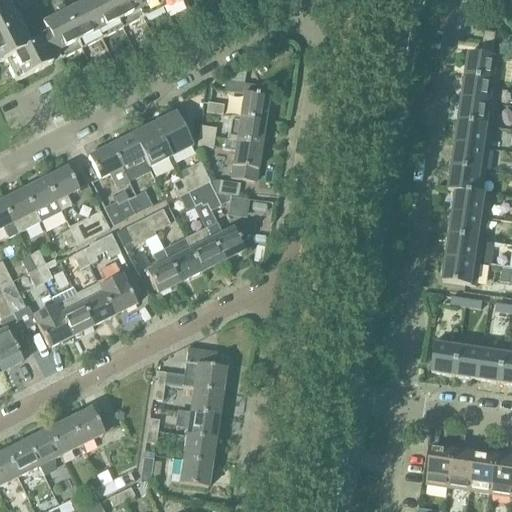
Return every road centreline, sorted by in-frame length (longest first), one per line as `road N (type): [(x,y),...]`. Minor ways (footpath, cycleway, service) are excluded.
road 1 (residential): [(403,407),(454,0)]
road 2 (tertiary): [(352,399),(412,0)]
road 3 (residential): [(0,167),(314,7)]
road 4 (residential): [(0,423),(284,279)]
road 5 (residential): [(284,279),(321,34),(314,7)]
road 6 (residential): [(249,511),(284,279)]
